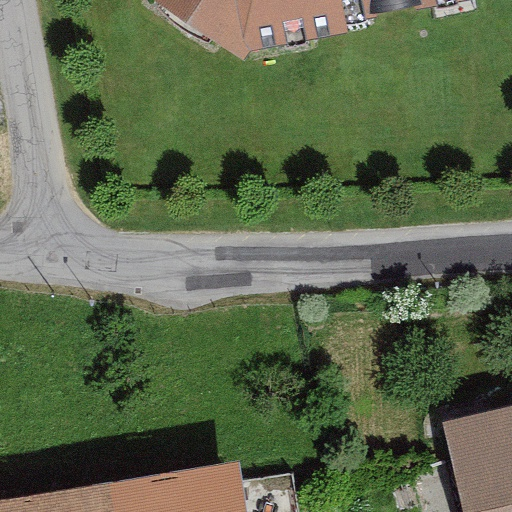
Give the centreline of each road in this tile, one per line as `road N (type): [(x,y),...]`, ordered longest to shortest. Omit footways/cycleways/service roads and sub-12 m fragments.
road 1 (residential): [(511,242),(54,252)]
road 2 (residential): [(7,0),(54,252)]
